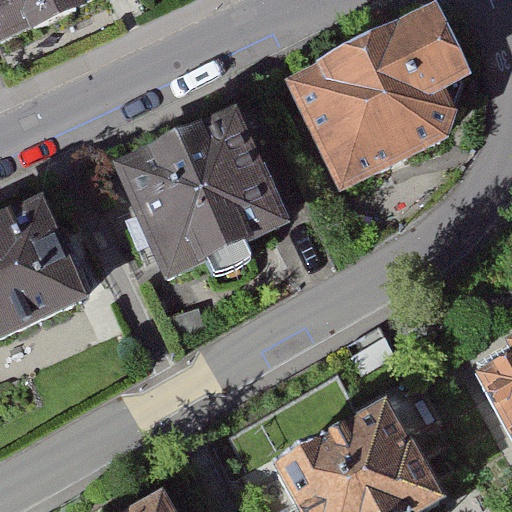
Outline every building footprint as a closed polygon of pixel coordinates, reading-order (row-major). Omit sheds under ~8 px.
[(112,0),(0,0),(0,56),(113,2),(112,0)] [(432,20),(285,96),(341,206),(459,146),(441,110),(470,95),(432,20)] [(237,121),(111,179),(165,295),(291,237),(237,121)] [(47,204),(0,225),(0,355),(97,310),(47,204)] [(511,356),(468,381),(511,460),(511,356)] [(440,511),(383,413),(267,479),(286,511),(440,511)]
